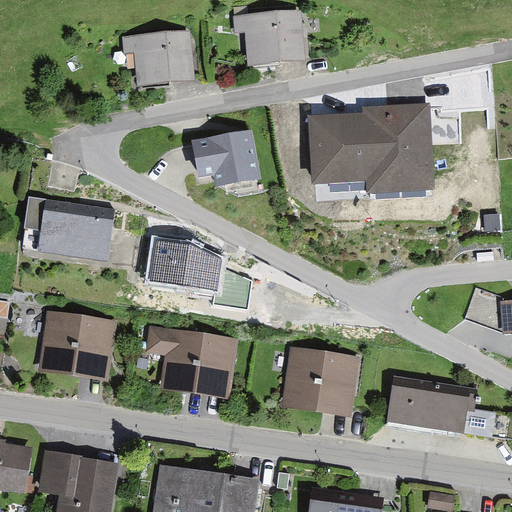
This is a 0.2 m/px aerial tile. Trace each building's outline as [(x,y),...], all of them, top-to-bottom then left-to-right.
[(301,10),(233,16),(235,34),(246,33),(249,66),(306,61),(301,10)] [(137,85),(195,80),(190,32),(123,38),(125,54),(134,53),(137,85)] [(362,115),(308,118),(312,183),(367,180),(368,194),(435,190),(430,102),(362,106),(362,115)] [(261,181),(250,131),(193,143),(200,177),(213,174),(217,190),(261,181)] [(114,211),(29,198),(24,229),(42,232),(39,252),(106,262),(114,211)] [(499,215),(483,216),(484,233),(500,232),(499,215)] [(188,241),(153,237),(147,285),(218,294),(222,268),(223,258),(188,241)] [(253,281),(222,268),(218,294),(216,306),(248,311),(253,281)] [(465,320),(503,335),(501,302),(501,297),(476,289),(465,320)] [(9,302),(0,301),(0,317),(8,318),(9,302)] [(511,301),(501,302),(503,335),(511,334),(511,301)] [(116,323),(47,312),(38,372),(107,382),(116,323)] [(240,339),(149,326),(146,352),(167,355),(162,389),(231,399),(240,339)] [(360,358),(291,348),(282,407),(351,417),(360,358)] [(148,360),(138,358),(136,369),(147,370),(148,360)] [(477,390),(395,377),(388,422),(463,434),(466,410),(474,411),(477,390)] [(511,416),(474,411),(466,410),(463,434),(507,441),(511,416)] [(0,489),(23,493),(31,449),(5,445),(6,440),(0,439),(0,489)] [(112,511),(120,466),(46,453),(39,492),(61,496),(57,511),(112,511)] [(253,511),(259,480),(161,465),(152,511),(253,511)] [(289,474),(279,474),(278,489),(288,490),(289,474)] [(381,511),(384,498),(312,489),(308,511),(381,511)] [(452,511),(455,496),(430,492),(428,509),(448,511),(452,511)]
